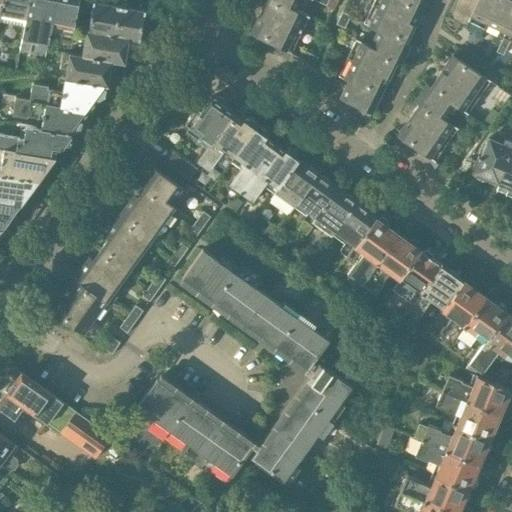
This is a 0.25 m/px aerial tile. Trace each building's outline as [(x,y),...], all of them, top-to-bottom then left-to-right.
[(28,0),(2,0),(0,13),(25,17),(28,0)] [(56,0),(28,0),(25,17),(19,50),(47,55),(50,35),(52,26),(56,0)] [(79,0),(56,0),(52,26),(63,28),(61,38),(68,39),(72,36),(75,23),(82,24),(85,12),(77,11),(79,0)] [(93,0),(88,29),(133,37),(140,38),(143,23),(145,24),(147,13),(145,13),(145,9),(93,0)] [(270,41),(285,49),(292,52),(309,16),(295,9),(294,11),(271,0),(265,0),(258,15),(263,18),(255,34),(270,41)] [(295,9),(299,0),(271,0),(294,11),(295,9)] [(410,20),(418,5),(406,0),(374,0),(364,21),(378,29),(378,27),(406,41),(415,23),(410,20)] [(504,36),(511,19),(511,0),(455,0),(451,10),(454,19),(467,25),(469,20),(504,36)] [(351,15),(342,10),(336,23),(345,28),(351,15)] [(511,19),(504,36),(497,50),(504,53),(511,39),(511,19)] [(411,43),(406,41),(378,27),(378,29),(370,45),(369,47),(397,60),(401,62),(411,43)] [(87,29),(82,54),(116,60),(124,61),(125,52),(130,53),(133,37),(88,29),(87,29)] [(266,48),(270,41),(255,34),(251,41),(266,48)] [(389,78),(397,60),(369,47),(370,45),(356,38),(339,74),(348,79),(349,76),(377,90),(384,75),(389,78)] [(285,49),(270,41),(266,48),(281,56),(285,49)] [(453,53),(457,56),(467,63),(471,57),(457,48),(453,53)] [(292,52),(285,49),(281,56),(296,63),(299,56),(292,52)] [(303,49),(299,56),(314,64),(318,56),(303,49)] [(66,70),(64,78),(107,85),(108,76),(113,77),(116,60),(82,54),(63,51),(60,69),(66,70)] [(311,71),(314,64),(299,56),(296,63),(311,71)] [(468,113),(491,80),(480,72),(467,63),(457,56),(446,72),(442,69),(431,85),(456,103),(455,104),(468,113)] [(467,63),(480,72),(484,66),(471,57),(467,63)] [(498,76),(484,66),(480,72),(491,80),(495,82),(498,76)] [(328,75),(320,71),(314,84),(323,88),(328,75)] [(381,92),(377,90),(349,76),(348,79),(340,96),(359,105),(359,104),(371,110),(372,110),(381,92)] [(88,109),(107,85),(64,78),(59,77),(57,90),(47,88),(47,85),(31,83),(28,99),(88,109)] [(445,118),(455,104),(456,103),(431,85),(427,82),(415,100),(419,102),(444,120),(445,118)] [(10,101),(13,101),(14,97),(2,95),(1,102),(10,103),(10,101)] [(211,96),(201,109),(197,106),(185,122),(190,125),(187,130),(208,146),(232,111),(224,106),(224,100),(218,95),(212,97),(211,96)] [(71,133),(88,109),(28,99),(14,97),(13,104),(11,114),(26,116),(27,115),(42,118),(40,128),(71,133)] [(411,122),(401,137),(410,144),(424,154),(435,161),(458,127),(445,118),(444,120),(419,102),(407,119),(411,122)] [(359,104),(359,105),(356,111),(367,117),(371,110),(359,104)] [(244,120),(232,111),(208,146),(197,161),(209,170),(222,153),(231,160),(258,123),(247,115),(244,120)] [(490,124),(493,119),(487,115),(484,120),(490,124)] [(258,123),(231,160),(241,167),(230,182),(241,190),(276,143),(266,136),(269,131),(258,123)] [(0,133),(0,147),(53,156),(54,148),(59,149),(68,146),(70,134),(71,133),(40,128),(25,126),(23,138),(0,133)] [(393,140),(406,150),(410,144),(401,137),(397,134),(393,140)] [(498,180),(498,179),(511,145),(511,140),(505,138),(503,142),(489,136),(475,170),(476,171),(477,175),(484,178),(488,176),(498,180)] [(274,191),(276,188),(298,159),(297,158),(298,156),(297,152),(292,148),(287,149),(286,150),(276,143),(241,190),(253,199),(264,184),(274,191)] [(406,150),(420,159),(424,154),(410,144),(406,150)] [(511,145),(498,179),(508,183),(509,187),(511,188),(511,145)] [(0,173),(27,178),(36,180),(37,165),(46,167),(53,156),(0,147),(0,173)] [(173,150),(165,161),(189,178),(197,167),(173,150)] [(435,161),(424,154),(420,159),(434,169),(438,163),(435,161)] [(289,213),(297,203),(318,174),(316,172),(316,169),(311,165),(307,166),(298,159),(276,188),(274,191),(269,198),(289,213)] [(141,183),(145,186),(146,185),(170,203),(182,186),(153,166),(141,183)] [(0,199),(19,203),(25,195),(27,178),(0,173),(0,199)] [(318,174),(297,203),(315,217),(337,187),(329,181),(328,178),(324,175),(320,175),(318,174)] [(174,206),(170,203),(146,185),(145,186),(123,217),(156,241),(163,232),(158,229),(174,206)] [(219,193),(212,187),(208,192),(215,197),(219,193)] [(315,217),(334,230),(356,201),(354,200),(353,196),(349,193),(345,194),(337,187),(315,217)] [(230,206),(236,211),(243,201),(237,197),(230,206)] [(0,225),(2,226),(19,203),(0,199),(0,225)] [(358,203),(356,201),(334,230),(347,239),(341,247),(341,251),(347,255),(376,216),(367,209),(366,205),(361,202),(358,203)] [(203,210),(187,232),(194,238),(210,215),(203,210)] [(348,272),(361,281),(398,232),(388,224),(388,220),(383,216),(378,217),(376,216),(347,255),(356,262),(348,272)] [(150,249),(156,241),(123,217),(101,247),(129,268),(146,246),(150,249)] [(304,232),(310,224),(304,219),(298,228),(304,232)] [(272,236),(278,227),(270,222),(264,231),(272,236)] [(399,277),(401,275),(421,248),(419,247),(419,243),(414,239),(409,240),(398,232),(361,281),(376,292),(384,281),(382,280),(390,270),(399,277)] [(180,241),(164,263),(172,269),(188,247),(180,241)] [(113,291),(129,268),(101,247),(78,279),(111,303),(118,294),(113,291)] [(272,285),(266,293),(202,247),(182,276),(309,367),(329,338),(275,300),(281,291),(272,285)] [(305,254),(313,259),(318,252),(310,247),(305,254)] [(423,250),(421,248),(401,275),(412,283),(405,293),(414,300),(421,290),(441,263),(433,257),(433,253),(427,249),(423,250)] [(443,306),(463,279),(441,263),(421,290),(414,300),(402,316),(394,326),(405,334),(432,297),(443,306)] [(142,295),(150,300),(165,278),(158,273),(142,295)] [(105,312),(111,303),(78,279),(55,311),(83,332),(100,309),(105,312)] [(463,279),(443,306),(441,308),(451,315),(444,325),(443,324),(434,335),(448,345),(485,296),(475,288),(475,284),(469,280),(465,281),(463,279)] [(476,333),(485,340),(506,311),(505,310),(505,306),(501,302),(496,304),(485,296),(448,345),(461,355),(469,344),(468,343),(476,333)] [(120,326),(127,332),(143,310),(135,304),(120,326)] [(402,316),(396,311),(388,322),(394,326),(402,316)] [(511,314),(506,311),(485,340),(465,367),(478,372),(480,374),(498,350),(511,356),(511,314)] [(104,347),(112,353),(120,342),(113,336),(104,347)] [(426,352),(429,345),(422,342),(420,349),(426,352)] [(323,365),(256,459),(284,479),(352,385),(323,365)] [(511,368),(503,365),(496,380),(509,385),(511,379),(511,368)] [(87,440),(98,426),(22,371),(0,400),(0,407),(15,419),(24,407),(49,425),(54,418),(64,426),(65,424),(87,440)] [(511,386),(509,385),(496,380),(480,374),(478,372),(473,383),(461,379),(462,378),(449,372),(443,387),(500,412),(505,400),(510,399),(511,394),(509,390),(511,386)] [(408,384),(411,378),(403,375),(401,381),(408,384)] [(158,377),(137,405),(232,473),(253,445),(158,377)] [(461,413),(456,423),(489,437),(490,436),(495,435),(497,429),(494,425),(500,412),(443,387),(436,403),(449,409),(449,408),(461,413)] [(395,398),(404,401),(407,392),(397,389),(395,398)] [(489,439),(489,437),(456,423),(445,418),(441,427),(428,422),(426,426),(419,423),(414,434),(421,438),(479,462),(484,450),(489,448),(491,443),(489,439)] [(381,435),(390,438),(394,428),(385,424),(381,435)] [(0,461),(0,462),(10,468),(16,467),(19,463),(18,457),(12,452),(17,445),(0,432),(0,461)] [(439,462),(435,473),(468,487),(469,486),(474,485),(476,479),(473,475),(479,462),(421,438),(415,453),(428,458),(429,457),(439,462)] [(194,459),(199,451),(197,449),(190,444),(184,452),(194,459)] [(467,489),(468,487),(435,473),(431,482),(420,478),(420,477),(407,471),(400,487),(458,511),(463,500),(468,499),(470,493),(467,489)] [(69,483),(57,499),(65,505),(76,489),(69,483)] [(457,511),(458,511),(400,487),(394,503),(407,508),(407,507),(418,511),(457,511)] [(49,506),(44,511),(59,511),(65,505),(57,499),(51,508),(49,506)]
